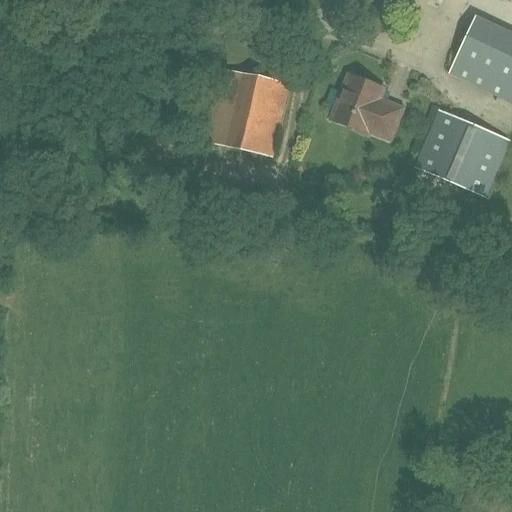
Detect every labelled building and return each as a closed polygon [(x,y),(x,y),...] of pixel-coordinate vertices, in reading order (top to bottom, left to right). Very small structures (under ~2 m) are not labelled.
[(511,35),(475,18),(449,73),(511,103),(511,35)] [(273,158),(289,86),(220,70),(203,142),(273,158)] [(363,129),(364,129),(392,140),(403,109),(375,99),(379,88),(349,76),(332,121),(362,132),(363,129)] [(440,112),(416,167),(484,196),(508,142),(440,112)] [(140,164),(173,164),(173,126),(141,126),(140,164)]
